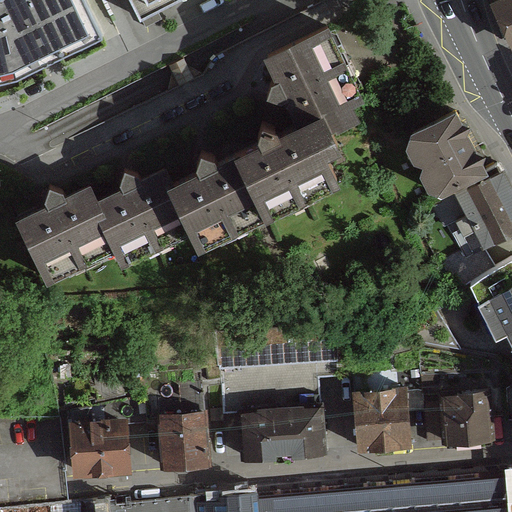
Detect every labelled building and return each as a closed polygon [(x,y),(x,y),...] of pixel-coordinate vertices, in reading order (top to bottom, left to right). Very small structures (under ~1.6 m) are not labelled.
[(0,0),(0,79),(19,76),(105,33),(89,0),(0,0)] [(171,0),(128,0),(138,17),(171,0)] [(511,0),(490,0),(511,44),(511,0)] [(285,38),(318,104),(327,124),(356,110),(349,96),(359,91),(325,19),(285,38)] [(318,104),(285,38),(261,49),(289,107),(293,116),(318,104)] [(253,136),(227,148),(258,213),(335,176),(322,150),(336,143),(327,124),(318,104),(293,116),(273,126),(270,121),(262,125),(250,130),(253,136)] [(444,191),(487,168),(482,157),(485,149),(478,146),(468,128),(469,119),(462,117),(455,105),(409,128),(404,144),(411,158),(420,161),(418,170),(426,187),(444,191)] [(191,164),(167,176),(159,180),(182,228),(190,245),(258,213),(227,148),(209,156),(207,151),(198,156),(189,160),(191,164)] [(470,254),(511,231),(511,183),(500,161),(487,168),(444,191),(437,195),(470,254)] [(117,182),(91,194),(98,210),(90,214),(107,248),(113,261),(182,228),(159,180),(167,176),(160,163),(135,175),(132,170),(125,173),(115,178),(117,182)] [(8,216),(39,281),(107,248),(90,214),(98,210),(91,194),(84,181),(63,191),(58,193),(54,185),(38,193),(42,200),(8,216)] [(511,279),(477,301),(491,327),(500,324),(511,345),(511,279)] [(355,442),(406,439),(402,385),(351,389),(355,442)] [(487,437),(482,386),(436,391),(441,442),(487,437)] [(238,411),(241,455),(321,450),(319,406),(238,411)] [(204,407),(158,410),(162,467),(208,464),(204,407)] [(66,422),(70,474),(128,470),(124,418),(66,422)] [(511,511),(507,466),(254,491),(256,511),(511,511)] [(256,511),(254,491),(193,497),(194,511),(256,511)]
